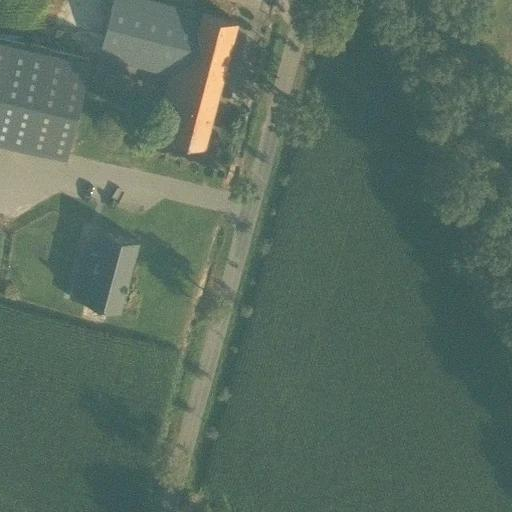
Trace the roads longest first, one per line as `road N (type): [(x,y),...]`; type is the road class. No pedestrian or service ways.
road 1 (unclassified): [(170,511),(310,0)]
road 2 (unknown): [(255,203),(0,161)]
